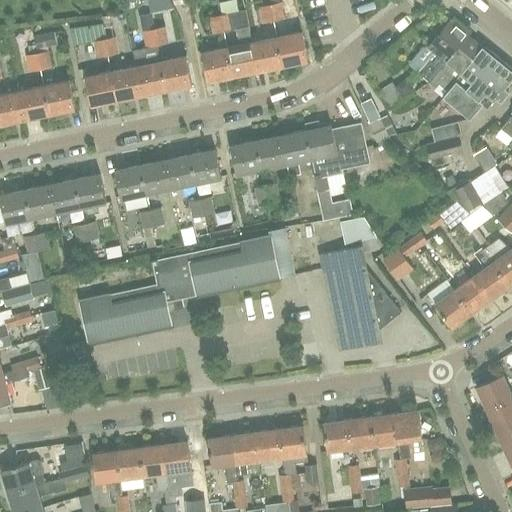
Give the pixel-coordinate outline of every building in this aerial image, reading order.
[(268,0),(270,4),(273,21),(285,19),(282,2),(279,2),(278,0),(268,0)] [(262,24),(273,21),(270,4),(258,7),(262,24)] [(258,71),(252,41),(245,9),(221,14),(224,30),(236,28),(239,44),(227,47),(233,76),(258,71)] [(146,48),(157,45),(154,28),(151,14),(140,16),(146,48)] [(221,14),(209,16),(213,33),(224,30),(221,14)] [(429,81),(469,34),(451,19),(428,46),(437,54),(421,73),(429,81)] [(157,45),(169,43),(165,25),(154,28),(157,45)] [(277,36),(283,66),(308,61),(302,31),(277,36)] [(58,44),(55,32),(34,36),(38,53),(37,53),(40,70),(51,68),(48,51),(47,47),(50,46),(58,44)] [(447,90),(483,46),(469,34),(429,81),(436,87),(439,84),(447,90)] [(258,71),(283,66),(277,36),(252,41),(258,71)] [(105,39),(109,55),(119,53),(116,37),(105,39)] [(96,58),(109,55),(105,39),(93,41),(96,58)] [(511,70),(483,46),(447,90),(448,92),(444,97),(470,119),(482,104),(487,108),(496,97),(501,102),(509,92),(504,88),(511,78),(511,70)] [(207,81),(233,76),(227,47),(201,52),(207,81)] [(37,53),(25,56),(29,72),(40,70),(37,53)] [(160,60),(166,90),(191,85),(185,55),(160,60)] [(141,95),(166,90),(160,60),(135,65),(141,95)] [(118,99),(141,95),(135,65),(112,70),(118,99)] [(91,105),(118,99),(112,70),(85,76),(91,105)] [(416,91),(407,78),(395,86),(392,82),(380,90),(393,108),(416,91)] [(44,85),(50,114),(75,108),(69,80),(44,85)] [(25,119),(50,114),(44,85),(19,90),(25,119)] [(0,122),(0,124),(25,119),(19,90),(0,93),(0,122)] [(511,119),(511,118),(502,129),(511,137),(511,141),(509,144),(511,146),(511,119)] [(307,128),(305,128),(308,140),(312,158),(315,174),(315,175),(318,192),(330,189),(327,176),(342,172),(341,168),(370,162),(366,145),(349,149),(347,139),(335,142),(331,123),(320,126),(318,120),(305,122),(307,128)] [(435,142),(458,137),(458,136),(462,135),(459,122),(431,129),(435,142)] [(298,161),(312,158),(308,140),(305,128),(280,134),(286,164),(289,175),(300,173),(298,161)] [(262,169),(286,164),(280,134),(255,139),(262,169)] [(458,137),(435,142),(427,144),(433,166),(445,163),(443,156),(462,151),(458,137)] [(236,174),(262,169),(255,139),(230,144),(236,174)] [(190,153),(196,182),(221,177),(215,148),(190,153)] [(171,188),(196,182),(190,153),(165,158),(171,188)] [(147,193),(171,188),(165,158),(141,163),(147,193)] [(122,198),(147,193),(141,163),(115,169),(122,198)] [(475,176),(486,199),(506,189),(495,166),(475,176)] [(76,178),(82,207),(107,201),(101,172),(76,178)] [(57,212),(82,207),(76,178),(51,183),(57,212)] [(446,192),(467,212),(483,201),(470,179),(446,192)] [(32,217),(57,212),(51,183),(26,188),(32,217)] [(269,202),(280,200),(277,183),(265,185),(269,202)] [(265,185),(254,187),(258,204),(269,202),(265,185)] [(7,223),(32,217),(26,188),(1,194),(7,223)] [(202,206),(204,215),(209,233),(219,231),(211,197),(201,199),(202,206)] [(204,215),(202,206),(201,199),(188,202),(192,218),(204,215)] [(445,221),(459,211),(453,202),(438,212),(445,221)] [(511,202),(497,219),(511,232),(511,202)] [(150,210),(154,226),(165,224),(161,207),(150,210)] [(142,229),(154,226),(150,210),(138,212),(142,229)] [(434,229),(445,221),(438,212),(427,220),(434,229)] [(377,238),(376,235),(364,217),(340,222),(345,245),(377,238)] [(85,224),(88,240),(99,238),(96,221),(85,224)] [(77,243),(88,240),(85,224),(73,227),(77,243)] [(35,234),(39,251),(50,248),(46,232),(35,234)] [(411,239),(417,249),(427,242),(421,232),(411,239)] [(27,253),(39,251),(35,234),(23,236),(27,253)] [(405,258),(417,249),(411,239),(398,249),(399,249),(394,252),(383,261),(397,280),(408,272),(400,260),(404,257),(405,258)] [(277,242),(162,259),(167,291),(282,274),(277,242)] [(483,249),(511,284),(511,283),(511,247),(501,255),(492,242),(483,249)] [(402,311),(368,269),(363,246),(322,253),(325,270),(341,348),(382,341),(381,330),(402,311)] [(3,250),(7,262),(19,258),(15,247),(3,250)] [(511,284),(483,249),(482,247),(475,252),(485,267),(474,275),(491,299),(511,284)] [(472,313),(491,299),(474,275),(455,289),(472,313)] [(472,313),(455,289),(454,289),(447,279),(427,293),(453,327),(472,313)] [(30,282),(12,287),(3,290),(8,305),(34,297),(30,282)] [(166,284),(111,295),(109,285),(82,290),(91,338),(173,323),(166,284)] [(4,318),(12,315),(10,309),(0,311),(0,324),(6,322),(4,318)] [(18,314),(21,325),(34,321),(31,310),(18,314)] [(7,328),(21,325),(18,314),(12,315),(4,318),(6,322),(0,324),(0,337),(9,335),(7,328)] [(28,370),(41,366),(38,356),(25,360),(28,370)] [(7,383),(30,377),(28,370),(25,360),(12,364),(13,369),(0,372),(0,406),(1,406),(1,407),(13,404),(10,395),(7,383)] [(0,372),(13,369),(12,364),(2,365),(0,360),(0,372)] [(34,370),(39,389),(52,386),(47,367),(34,370)] [(486,408),(511,396),(511,384),(509,386),(503,373),(476,385),(486,408)] [(496,429),(511,421),(511,396),(486,408),(496,429)] [(397,473),(407,472),(405,458),(412,458),(411,453),(423,451),(422,439),(419,410),(394,413),(398,442),(401,459),(395,460),(397,473)] [(375,445),(398,442),(394,413),(371,416),(375,445)] [(351,448),(375,445),(371,416),(347,419),(351,448)] [(327,451),(351,448),(347,419),(323,422),(327,451)] [(506,451),(511,447),(511,421),(496,429),(506,451)] [(282,488),(292,486),(290,475),(297,474),(295,463),(308,461),(307,453),(303,425),(279,428),(283,456),(284,473),(280,474),(282,488)] [(259,459),(283,456),(279,428),(256,431),(259,459)] [(236,462),(259,459),(256,431),(232,434),(235,462),(236,462)] [(238,480),(236,462),(235,462),(232,434),(208,437),(211,465),(224,463),(227,482),(233,481),(233,480),(238,480)] [(163,489),(164,489),(166,504),(175,503),(174,493),(181,492),(180,485),(192,484),(187,440),(163,443),(169,487),(163,488),(163,489)] [(157,490),(163,489),(163,488),(169,487),(163,443),(139,446),(143,474),(155,472),(157,490)] [(451,444),(431,445),(432,464),(453,462),(451,444)] [(145,488),(143,474),(139,446),(117,449),(122,491),(145,488)] [(122,491),(117,449),(93,452),(96,480),(109,478),(112,497),(117,496),(117,494),(122,493),(122,491)] [(62,484),(77,479),(74,468),(86,464),(84,454),(60,461),(56,463),(62,484)] [(36,484),(45,481),(43,474),(44,472),(40,461),(36,460),(30,462),(30,461),(1,470),(7,492),(36,484)] [(74,468),(77,479),(89,476),(86,464),(74,468)] [(307,483),(319,482),(317,464),(305,465),(307,483)] [(349,480),(360,478),(358,464),(347,466),(349,480)] [(407,472),(397,473),(398,487),(409,485),(407,472)] [(360,478),(349,480),(351,494),(362,492),(360,478)] [(13,511),(25,511),(43,507),(40,495),(55,491),(51,479),(45,481),(36,484),(7,492),(13,511)] [(234,493),(244,492),(243,479),(238,480),(233,480),(233,481),(234,493)] [(429,507),(457,504),(457,503),(453,504),(451,486),(433,488),(432,485),(405,489),(407,509),(429,506),(429,507)] [(283,501),(294,500),(292,486),(282,488),(283,501)] [(244,492),(234,493),(236,508),(241,507),(246,507),(244,492)] [(118,508),(129,506),(127,494),(122,495),(122,493),(117,494),(117,496),(118,508)] [(205,511),(204,499),(185,501),(186,511),(205,511)] [(221,502),(209,503),(210,511),(241,511),(241,507),(236,508),(223,510),(222,502),(221,502)]
